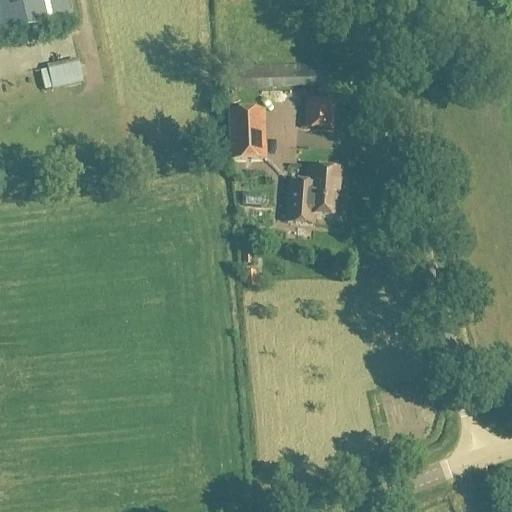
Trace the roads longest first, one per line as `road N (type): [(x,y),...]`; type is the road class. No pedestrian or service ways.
road 1 (unclassified): [(478,457),(381,98),(344,0)]
road 2 (unclassified): [(341,511),(478,457)]
